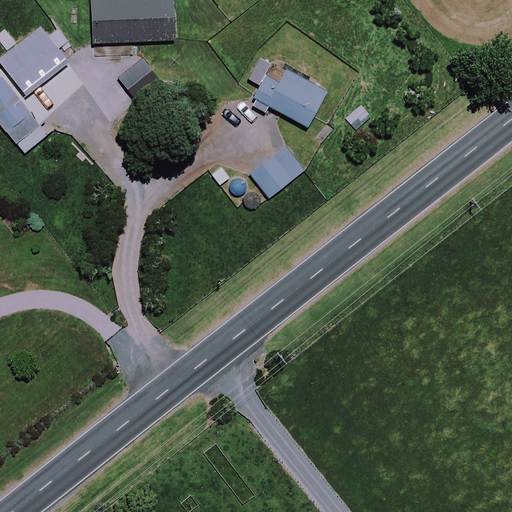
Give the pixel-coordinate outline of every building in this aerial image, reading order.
[(174,42),(172,0),(169,0),(150,1),(150,0),(90,0),(92,46),(174,42)] [(64,61),(39,30),(0,61),(0,64),(23,94),(64,61)] [(158,84),(142,63),(118,81),(134,102),(158,84)] [(325,93),(287,72),(280,84),(266,76),(253,100),(306,129),(325,93)] [(39,127),(0,81),(0,80),(0,125),(17,146),(39,127)] [(301,173),(283,149),(249,175),(267,199),(301,173)]
